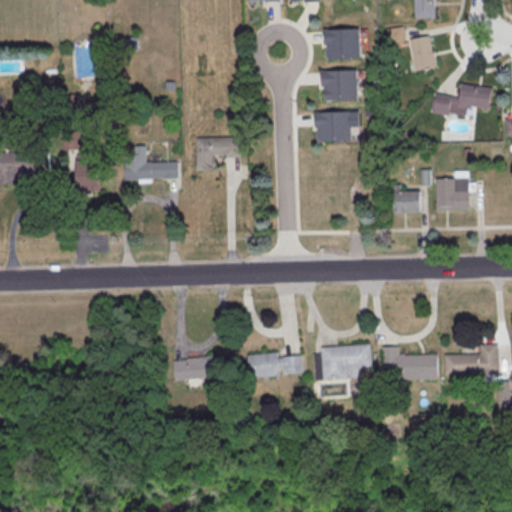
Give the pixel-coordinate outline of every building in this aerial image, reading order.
[(433,0),(434,18),(415,19),(414,0),(433,0)] [(360,58),(359,29),(322,30),(323,45),(326,45),(326,59),(360,58)] [(437,67),(431,35),(410,39),(415,70),(437,67)] [(123,38),(137,37),(138,52),(123,52),(123,38)] [(0,72),(20,73),(20,63),(0,62),(0,72)] [(358,100),(357,70),(320,71),(320,87),(323,87),(324,101),(358,100)] [(460,84),(492,89),(490,109),(470,107),(470,110),(466,109),(466,116),(448,113),(447,116),(433,114),(436,94),(458,98),(460,84)] [(351,142),(350,128),(359,128),(358,112),(313,113),(314,129),(316,129),(317,143),(351,142)] [(80,132),(80,150),(72,150),(64,150),(63,132),(80,132)] [(196,138),(239,137),(239,155),(229,155),(213,155),(214,170),(197,171),(196,162),(196,138)] [(0,152),(49,152),(49,174),(41,174),(16,175),(16,184),(0,184),(0,152)] [(77,161),(99,161),(99,191),(77,191),(77,161)] [(125,163),(177,162),(177,178),(171,179),(135,180),(135,181),(125,181),(125,163)] [(420,171),(430,171),(430,186),(420,186),(420,171)] [(436,180),(468,179),(469,202),(469,211),(436,211),(436,180)] [(393,192),(419,192),(420,212),(393,213),(393,192)] [(320,348),(369,345),(371,368),(358,369),(358,379),(315,382),(313,355),(321,355),(320,348)] [(479,346),(498,345),(498,375),(444,376),(444,356),(479,355),(479,346)] [(381,348),(398,348),(398,355),(404,355),(404,356),(437,355),(438,381),(397,382),(396,369),(384,370),(383,359),(382,359),(381,348)] [(278,353),(278,358),(292,357),(302,356),(304,374),(285,376),(285,369),(279,370),(280,376),(250,379),(248,356),(278,353)] [(188,359),(221,355),(223,377),(175,382),(174,362),(181,361),(188,361),(188,359)]
